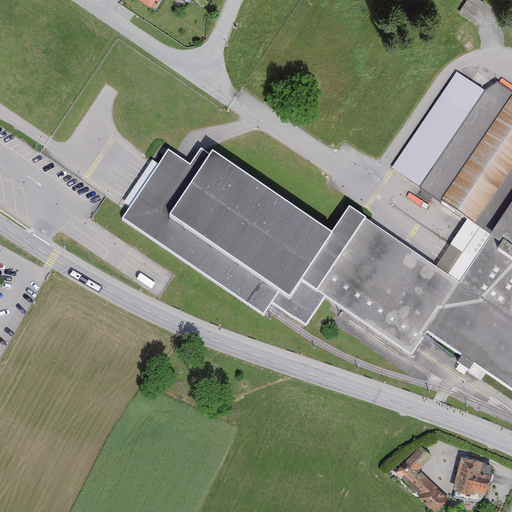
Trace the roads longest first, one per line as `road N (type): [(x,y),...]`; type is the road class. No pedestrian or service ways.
road 1 (residential): [(0,223),(186,328),(511,447)]
road 2 (residential): [(233,0),(210,50),(182,60),(85,0)]
